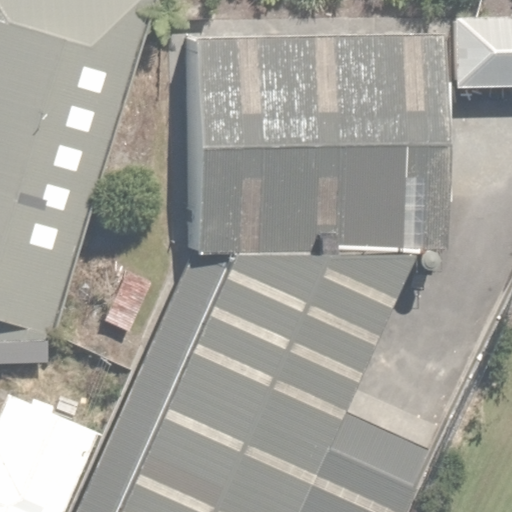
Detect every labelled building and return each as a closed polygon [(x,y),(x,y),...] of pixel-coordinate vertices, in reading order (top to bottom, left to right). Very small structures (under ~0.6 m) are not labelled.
[(0,0),(0,338),(32,339),(144,0),(0,0)] [(422,26),(183,27),(183,245),(221,245),(394,245),(422,245),(422,26)] [(394,245),(221,245),(112,511),(391,511),(419,446),(327,408),(394,245)] [(150,278),(122,264),(96,315),(124,329),(150,278)] [(0,511),(54,511),(93,421),(0,381),(0,511)]
